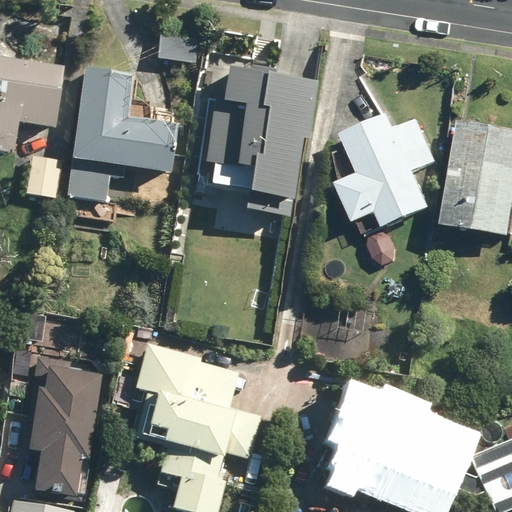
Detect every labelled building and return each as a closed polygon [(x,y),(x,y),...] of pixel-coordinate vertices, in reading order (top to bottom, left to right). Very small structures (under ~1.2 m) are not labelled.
[(195,37),(160,34),(157,61),(193,64),(195,37)] [(63,68),(0,57),(0,150),(15,153),(19,123),(54,129),(63,68)] [(137,75),(86,68),(74,157),(173,170),(179,123),(131,117),(137,75)] [(251,193),(297,199),(313,82),(222,70),(209,162),(255,168),(251,193)] [(394,113),(348,133),(365,172),(342,182),(360,223),(383,213),(389,228),(435,208),(419,171),(439,162),(420,118),(400,126),(394,113)] [(511,127),(464,121),(450,224),(511,232),(511,127)] [(62,159),(30,157),(28,194),(59,196),(62,159)] [(254,410),(230,408),(234,371),(192,366),(195,339),(133,333),(129,373),(147,375),(142,417),(144,417),(141,445),(165,448),(161,484),(173,485),(170,511),(227,511),(231,484),(226,484),(228,463),(248,465),(254,410)] [(25,475),(36,476),(34,501),(79,504),(80,479),(95,480),(102,369),(32,364),(25,475)] [(365,393),(345,449),(476,497),(486,492),(494,511),(511,511),(511,437),(473,453),(479,470),(458,462),(470,430),(365,393)] [(69,511),(9,503),(7,511),(69,511)]
